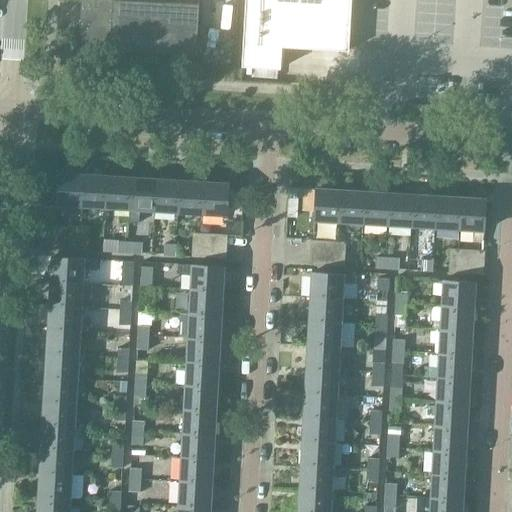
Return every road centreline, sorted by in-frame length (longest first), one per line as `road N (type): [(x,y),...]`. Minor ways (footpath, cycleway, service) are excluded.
road 1 (residential): [(256,511),(271,129)]
road 2 (residential): [(271,129),(10,113)]
road 3 (residential): [(511,142),(271,129)]
road 4 (residential): [(498,511),(507,340)]
road 5 (residential): [(0,277),(10,113)]
